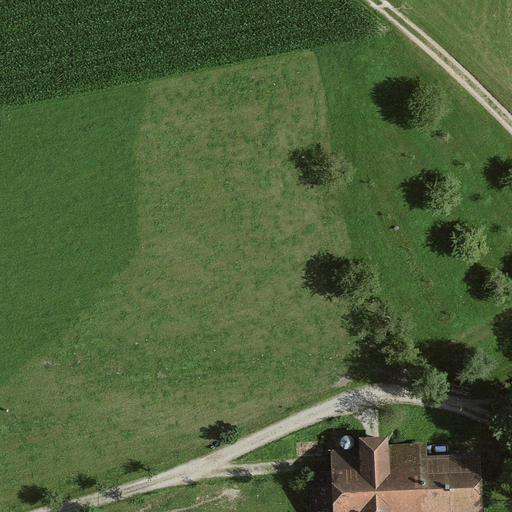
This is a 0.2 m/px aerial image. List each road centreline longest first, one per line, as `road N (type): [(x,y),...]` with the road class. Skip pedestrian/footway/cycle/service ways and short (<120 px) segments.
road 1 (track): [(51,511),(184,472),(322,412),(385,394),(436,398),(511,430)]
road 2 (track): [(372,0),(511,129)]
